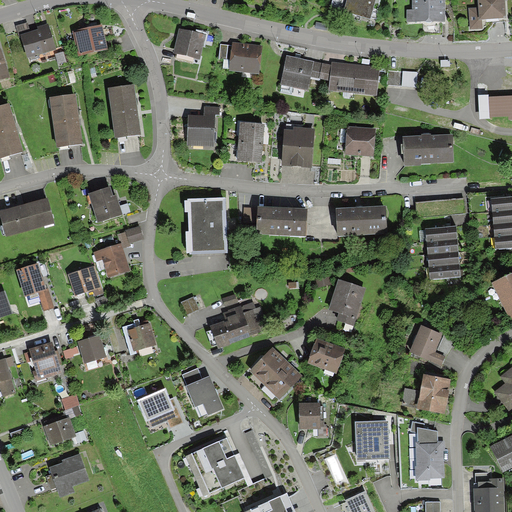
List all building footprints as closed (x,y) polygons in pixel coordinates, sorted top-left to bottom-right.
[(374,0),(347,0),(342,18),(368,25),(374,0)] [(442,0),(411,0),(412,26),(442,26),(442,0)] [(501,0),(477,0),(479,25),(503,23),(501,0)] [(101,28),(76,33),(81,54),(105,48),(101,28)] [(46,29),(22,37),(29,57),(53,49),(46,29)] [(200,38),(180,33),(174,60),(193,65),(200,38)] [(257,50),(218,48),(217,64),(229,65),(228,75),(255,77),(257,50)] [(306,79),(317,81),(319,66),(285,61),(280,90),(304,94),(306,79)] [(377,73),(319,66),(317,81),(330,83),(329,94),(374,99),(377,73)] [(416,75),(386,73),(386,89),(415,90),(416,75)] [(132,88),(111,90),(116,137),(138,134),(132,88)] [(52,99),(59,145),(80,143),(74,97),(52,99)] [(511,99),(490,101),(489,120),(511,119),(511,99)] [(8,106),(0,108),(0,157),(21,151),(8,106)] [(209,120),(180,119),(179,151),(208,153),(209,120)] [(264,124),(239,122),(236,160),(262,162),(264,124)] [(376,133),(346,130),(342,160),(373,163),(376,133)] [(313,134),(280,132),(277,172),(311,174),(313,134)] [(450,139),(399,141),(400,172),(452,170),(450,139)] [(105,193),(87,198),(97,229),(119,222),(114,203),(109,204),(105,193)] [(511,195),(491,198),(496,249),(511,247),(511,195)] [(224,201),(189,203),(192,253),(226,252),(224,201)] [(46,202),(0,215),(0,226),(4,240),(53,226),(46,202)] [(121,207),(125,215),(132,212),(129,204),(121,207)] [(384,209),(339,211),(340,235),(385,233),(384,209)] [(305,212),(260,210),(258,233),(304,236),(305,212)] [(457,226),(425,229),(430,279),(461,277),(457,226)] [(135,229),(123,234),(128,247),(141,242),(135,229)] [(118,249),(94,256),(97,268),(101,266),(106,281),(126,275),(118,249)] [(33,269),(13,276),(22,304),(43,298),(33,269)] [(91,271),(68,278),(76,304),(98,297),(91,271)] [(368,288),(338,279),(327,313),(357,323),(368,288)] [(511,281),(495,289),(511,322),(511,321),(511,281)] [(1,298),(0,297),(0,323),(9,320),(1,298)] [(249,306),(209,321),(220,350),(260,336),(249,306)] [(437,330),(419,323),(408,351),(438,362),(442,354),(430,349),(437,330)] [(145,325),(122,333),(132,364),(156,357),(145,325)] [(108,335),(86,343),(95,367),(116,359),(108,335)] [(346,347),(317,336),(306,366),(335,377),(346,347)] [(66,346),(41,356),(52,383),(77,373),(66,346)] [(267,354),(246,379),(277,406),(299,381),(267,354)] [(21,360),(0,367),(0,390),(5,404),(34,394),(21,360)] [(511,364),(501,374),(506,381),(495,389),(506,404),(511,399),(511,364)] [(406,388),(402,405),(437,413),(446,376),(421,370),(417,390),(406,388)] [(210,378),(189,387),(196,405),(204,402),(209,413),(222,408),(210,378)] [(173,409),(165,391),(141,401),(148,419),(173,409)] [(64,399),(68,417),(83,414),(79,396),(64,399)] [(328,403),(298,403),(298,434),(315,434),(315,446),(328,446),(328,403)] [(79,417),(52,427),(59,448),(87,438),(79,417)] [(387,421),(357,422),(358,460),(388,459),(387,421)] [(445,435),(417,435),(416,479),(444,479),(445,435)] [(225,438),(186,456),(204,495),(243,477),(225,438)] [(511,440),(492,451),(503,472),(511,467),(511,440)] [(247,481),(252,479),(242,454),(237,456),(247,481)] [(337,455),(327,460),(338,483),(348,478),(337,455)] [(88,457),(53,471),(65,503),(86,495),(82,485),(96,480),(88,457)] [(504,511),(502,484),(475,485),(476,511),(504,511)] [(372,511),(364,491),(344,499),(349,511),(372,511)] [(252,507),(254,511),(292,511),(285,495),(252,507)] [(423,511),(437,511),(437,500),(424,500),(423,511)] [(112,511),(109,503),(84,511),(112,511)]
